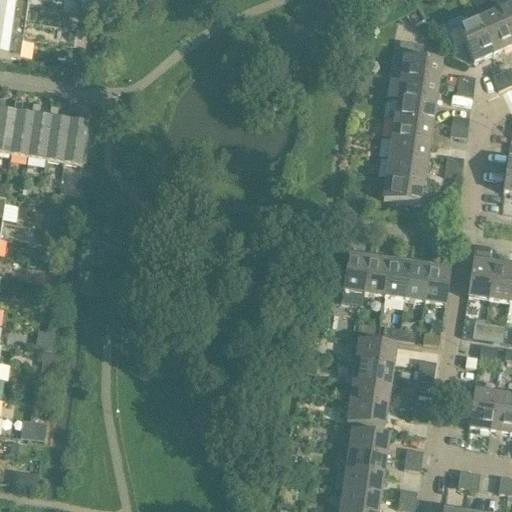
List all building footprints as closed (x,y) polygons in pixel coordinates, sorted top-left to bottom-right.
[(0,0),(0,5),(26,10),(27,0),(0,0)] [(0,24),(24,28),(26,10),(0,5),(0,24)] [(511,49),(511,8),(495,16),(510,51),(511,49)] [(510,51),(495,16),(476,24),(491,59),(510,51)] [(0,42),(21,45),(24,28),(0,24),(0,42)] [(491,59),(476,24),(456,33),(457,34),(450,37),(449,40),(451,46),(455,48),(462,45),(472,67),(491,59)] [(0,60),(18,63),(21,45),(0,42),(0,60)] [(403,62),(400,82),(437,88),(440,67),(403,62)] [(511,81),(509,73),(499,78),(505,92),(511,89),(511,81)] [(505,92),(499,78),(490,82),(497,96),(505,92)] [(458,81),(456,91),(472,93),(473,84),(458,81)] [(434,108),(437,88),(400,82),(397,103),(434,108)] [(470,103),(472,93),(456,91),(454,100),(470,103)] [(15,118),(13,118),(2,117),(4,104),(0,103),(0,158),(9,160),(15,118)] [(431,128),(434,108),(397,103),(394,122),(431,128)] [(33,121),(30,121),(19,119),(21,107),(15,106),(13,118),(15,118),(9,160),(27,163),(33,121)] [(50,124),(48,123),(37,122),(39,110),(32,109),(30,121),(33,121),(27,163),(44,165),(50,124)] [(68,126),(66,126),(55,124),(57,112),(49,111),(48,123),(50,124),(44,165),(62,168),(68,126)] [(68,114),(66,126),(68,126),(62,168),(81,171),(87,129),(73,127),(75,115),(68,114)] [(452,121),(450,131),(466,133),(467,123),(452,121)] [(428,149),(431,128),(394,122),(390,143),(428,149)] [(464,143),(466,133),(450,131),(449,141),(464,143)] [(425,168),(428,149),(390,143),(388,163),(425,168)] [(446,162),(444,171),(460,174),(461,164),(446,162)] [(422,190),(425,168),(388,163),(384,184),(422,190)] [(511,199),(511,167),(505,166),(500,198),(511,199)] [(459,183),(460,174),(444,171),(443,181),(459,183)] [(419,210),(422,190),(384,184),(381,205),(419,210)] [(438,212),(454,214),(455,205),(440,202),(438,212)] [(362,300),(368,262),(347,259),(341,297),(362,300)] [(382,303),(388,265),(368,262),(362,300),(382,303)] [(403,306),(409,268),(388,265),(382,303),(403,306)] [(487,306),(493,268),(471,265),(466,303),(487,306)] [(423,309),(429,271),(409,268),(403,306),(423,309)] [(507,309),(511,275),(511,270),(493,268),(487,306),(507,309)] [(450,275),(429,271),(423,309),(444,312),(450,275)] [(481,345),(484,329),(474,328),(472,343),(481,345)] [(373,331),(358,329),(356,339),(372,341),(373,331)] [(493,331),(484,329),(481,345),(491,346),(493,331)] [(504,332),(493,331),(491,346),(502,348),(504,332)] [(396,345),(398,335),(382,333),(381,342),(396,345)] [(52,352),(53,335),(40,334),(38,350),(52,352)] [(414,337),(398,335),(396,345),(413,347),(414,337)] [(422,348),(437,351),(438,351),(439,341),(423,339),(422,348)] [(358,345),(355,365),(392,371),(395,350),(358,345)] [(479,350),(478,360),(495,363),(497,353),(479,350)] [(511,366),(511,355),(505,354),(503,365),(511,366)] [(319,361),(303,359),(301,367),(317,370),(319,361)] [(464,371),(474,373),(475,363),(465,362),(464,371)] [(389,391),(392,371),(355,365),(352,386),(389,391)] [(419,365),(417,375),(433,377),(434,368),(419,365)] [(431,387),(433,377),(417,375),(416,384),(431,387)] [(386,411),(389,391),(352,386),(348,406),(386,411)] [(488,436),(493,399),(473,396),(467,433),(488,436)] [(508,439),(511,415),(511,401),(493,399),(488,436),(508,439)] [(382,432),(386,411),(348,406),(345,427),(382,432)] [(412,406),(411,415),(427,417),(428,408),(412,406)] [(425,427),(427,417),(411,415),(410,425),(425,427)] [(351,434),(348,455),(385,460),(388,439),(351,434)] [(405,454),(404,463),(419,465),(421,456),(405,454)] [(382,481),(385,460),(348,455),(345,475),(382,481)] [(418,475),(419,465),(404,463),(403,473),(418,475)] [(379,501),(382,481),(345,475),(342,495),(379,501)] [(466,493),(468,477),(459,476),(456,491),(466,493)] [(478,479),(468,477),(466,493),(476,494),(478,479)] [(507,499),(509,484),(499,482),(497,497),(507,499)] [(377,511),(379,501),(342,495),(339,511),(377,511)] [(399,495),(398,504),(413,506),(415,497),(399,495)]
